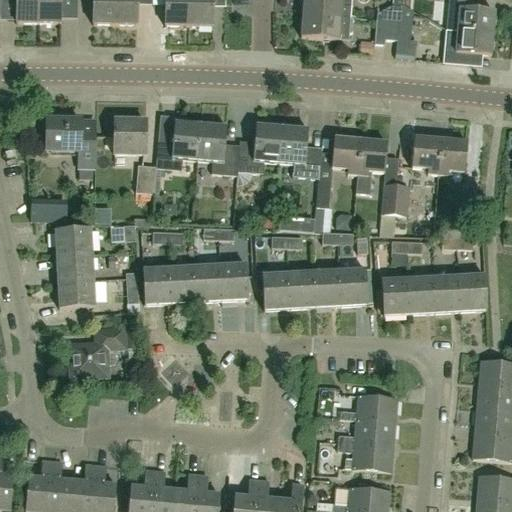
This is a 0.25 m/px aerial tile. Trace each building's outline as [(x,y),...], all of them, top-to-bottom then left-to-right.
[(15,26),(37,26),(37,0),(2,0),(15,1),(15,26)] [(37,0),(37,26),(59,26),(59,1),(72,1),(72,0),(37,0)] [(91,0),(91,27),(113,27),(113,0),(91,0)] [(113,0),(113,27),(136,28),(136,0),(113,0)] [(164,0),(164,29),(188,29),(188,0),(164,0)] [(211,0),(188,0),(188,29),(211,30),(211,0)] [(302,0),(301,17),(351,20),(351,0),(302,0)] [(446,33),(492,37),(493,14),(479,13),(479,2),(467,1),(466,0),(447,0),(448,1),(445,33),(446,33)] [(376,17),(375,22),(398,24),(401,8),(396,8),(376,17)] [(398,24),(396,44),(395,50),(407,51),(411,19),(412,19),(413,15),(402,8),(401,8),(398,24)] [(301,17),(299,40),(339,43),(339,42),(349,43),(351,20),(301,17)] [(385,43),(396,44),(398,24),(375,22),(372,47),(384,48),(385,43)] [(446,33),(445,48),(451,52),(455,52),(455,56),(490,58),(492,37),(446,33)] [(77,172),(78,172),(78,182),(92,182),(92,172),(94,172),(94,123),(78,123),(45,123),(44,156),(77,156),(77,172)] [(143,158),(143,124),(113,124),(112,158),(143,158)] [(170,162),(197,165),(200,128),(173,125),(172,144),(158,143),(155,170),(155,172),(169,173),(170,162)] [(226,130),(200,128),(197,165),(211,166),(210,177),(237,179),(237,176),(239,150),(224,148),(226,130)] [(264,166),(278,167),(281,131),(255,128),(253,147),(239,146),(239,150),(237,176),(263,178),(264,166)] [(307,133),(281,131),(278,167),(293,169),(292,180),(317,183),(320,153),(305,151),(307,133)] [(426,178),(437,179),(440,144),(412,141),(409,172),(426,173),(426,178)] [(346,179),(355,179),(356,179),(359,145),(332,143),(330,173),(347,174),(346,179)] [(466,146),(440,144),(437,179),(446,180),(447,175),(463,176),(466,146)] [(382,177),(385,147),(359,145),(356,179),(355,179),(353,198),(367,199),(369,176),(382,177)] [(153,197),(155,172),(155,170),(137,169),(135,196),(153,197)] [(317,182),(315,210),(314,236),(322,236),(330,236),(330,211),(328,211),(330,183),(317,182)] [(380,218),(406,220),(409,190),(383,187),(380,218)] [(473,216),(475,188),(463,187),(460,215),(473,216)] [(123,245),(135,244),(134,228),(122,229),(123,245)] [(202,242),(218,243),(218,231),(203,231),(202,242)] [(233,232),(218,231),(218,243),(233,244),(233,232)] [(54,261),(91,259),(89,233),(53,235),(54,261)] [(152,247),(167,247),(167,236),(152,235),(152,247)] [(183,236),(167,236),(167,247),(182,248),(183,236)] [(321,247),(337,248),(337,236),(330,236),(322,236),(321,247)] [(352,236),(337,236),(337,248),(352,248),(352,236)] [(271,251),(286,252),(286,240),(271,240),(271,251)] [(302,241),(286,240),(286,252),(301,252),(302,241)] [(441,252),(456,252),(457,241),(441,240),(441,252)] [(472,241),(457,241),(456,252),(472,253),(472,241)] [(391,256),(406,256),(406,245),(391,244),(391,256)] [(422,245),(406,245),(406,256),(421,257),(422,245)] [(92,284),(91,259),(54,261),(55,286),(92,284)] [(28,282),(52,281),(51,262),(27,263),(28,282)] [(245,268),(219,269),(221,306),(247,304),(245,268)] [(219,269),(194,271),(195,307),(221,306),(219,269)] [(194,271),(168,272),(170,308),(195,307),(194,271)] [(170,308),(168,272),(142,273),(144,310),(170,308)] [(364,274),(338,275),(340,311),(366,310),(364,274)] [(338,275),(312,276),(314,312),(340,311),(338,275)] [(126,307),(138,306),(136,276),(125,276),(126,307)] [(312,276),(287,278),(289,314),(314,312),(312,276)] [(289,314),(287,278),(261,279),(263,315),(289,314)] [(483,279),(457,280),(459,317),(485,315),(483,279)] [(459,317),(457,280),(432,282),(434,318),(459,317)] [(407,283),(409,319),(434,318),(432,282),(407,283)] [(409,319),(407,283),(381,285),(383,321),(409,319)] [(93,310),(92,284),(55,286),(57,312),(93,310)] [(99,284),(99,307),(109,307),(110,284),(99,284)] [(130,334),(123,335),(123,333),(94,335),(95,348),(67,349),(69,383),(108,381),(106,353),(138,352),(137,337),(130,337),(130,334)] [(511,368),(481,365),(479,390),(511,393),(511,368)] [(511,393),(479,390),(477,415),(511,417),(511,393)] [(356,424),(356,425),(395,429),(397,404),(358,401),(357,416),(340,415),(340,422),(356,424)] [(511,417),(477,415),(475,439),(511,442),(511,417)] [(393,453),(395,429),(356,425),(354,441),(338,439),(337,448),(393,453)] [(511,442),(475,439),(472,464),(511,467),(511,453),(511,442)] [(390,478),(393,453),(337,448),(337,455),(353,456),(352,462),(345,462),(344,471),(351,472),(351,474),(390,478)] [(2,461),(0,460),(0,511),(9,511),(12,479),(1,478),(2,461)] [(24,511),(46,511),(51,465),(41,464),(39,481),(27,480),(24,511)] [(61,466),(51,465),(46,511),(68,511),(71,484),(59,483),(61,466)] [(82,485),(71,484),(68,511),(90,511),(94,469),(84,468),(82,485)] [(105,470),(94,469),(90,511),(112,511),(115,488),(103,487),(105,470)] [(128,511),(150,511),(154,476),(145,475),(143,492),(130,491),(128,511)] [(164,477),(154,476),(150,511),(172,511),(174,495),(162,494),(164,477)] [(186,496),(174,495),(172,511),(193,511),(197,480),(188,479),(186,496)] [(207,480),(197,480),(193,511),(216,511),(218,499),(205,498),(207,480)] [(511,483),(479,480),(476,505),(511,508),(511,483)] [(233,511),(255,511),(258,486),(248,485),(247,501),(234,500),(233,511)] [(268,486),(258,486),(255,511),(277,511),(278,505),(266,503),(268,486)] [(290,506),(278,505),(277,511),(300,511),(302,490),(291,489),(290,506)] [(332,508),(331,511),(387,511),(389,495),(350,492),(348,509),(332,508)]
